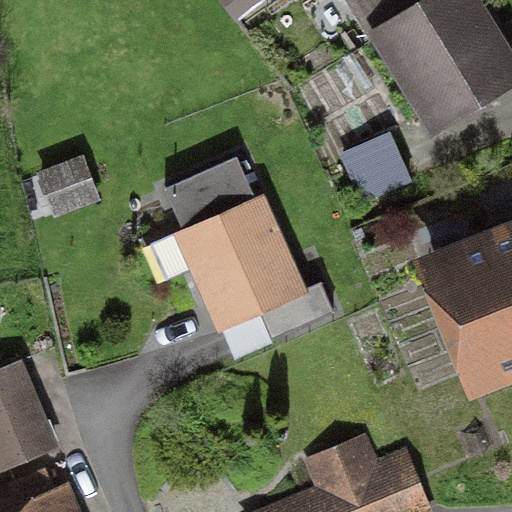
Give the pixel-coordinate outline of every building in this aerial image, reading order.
[(433,124),(511,73),(511,63),(472,0),(359,0),(381,34),(433,124)] [(254,195),(236,154),(164,186),(198,264),(194,266),(222,329),(271,307),(282,333),(334,311),(320,280),(301,288),(259,193),(254,195)] [(511,240),(419,277),(457,373),(511,351),(511,240)] [(0,452),(56,435),(38,378),(0,390),(0,452)] [(320,501),(293,511),(433,511),(410,458),(379,472),(368,447),(308,473),(320,501)] [(68,511),(62,496),(22,511),(68,511)]
